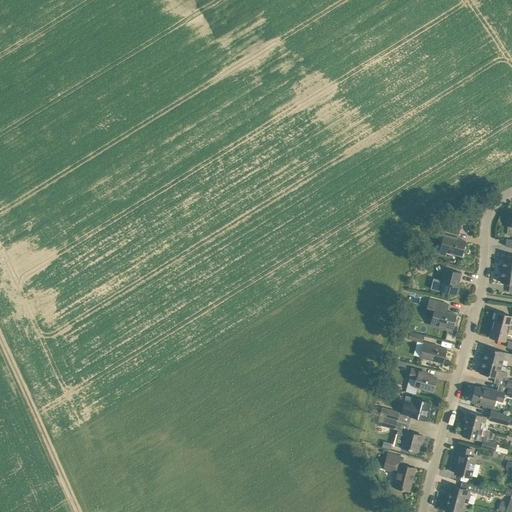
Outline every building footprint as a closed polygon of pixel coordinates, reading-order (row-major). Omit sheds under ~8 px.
[(443,236),(440,250),(462,256),(466,241),(456,239),(457,236),(458,237),(460,228),(442,223),(433,228),(432,233),(443,236)] [(511,256),(504,255),(502,269),(511,270),(511,256)] [(445,268),(441,280),(433,278),(431,288),(439,291),(439,290),(457,295),(460,286),(458,285),(461,273),(445,268)] [(511,270),(502,269),(500,282),(511,283),(511,270)] [(430,325),(452,331),(456,314),(447,312),(449,304),(429,299),(425,315),(433,317),(430,325)] [(511,315),(496,312),(493,324),(511,329),(511,323),(510,323),(511,316),(511,315)] [(511,329),(493,324),(489,337),(505,341),(507,334),(511,335),(511,329)] [(422,342),(424,335),(410,331),(408,338),(422,342)] [(420,357),(433,361),(443,363),(447,349),(434,345),(435,345),(425,342),(424,342),(420,357)] [(487,347),(483,360),(501,365),(503,359),(509,361),(511,354),(487,347)] [(395,360),(393,367),(404,370),(406,363),(395,360)] [(501,365),(483,360),(480,373),(504,380),(506,372),(500,371),(501,365)] [(424,374),(425,372),(411,368),(409,376),(416,378),(414,386),(433,391),(436,377),(424,374)] [(471,401),(493,407),(495,399),(503,401),(505,393),(499,391),(489,388),(489,390),(475,386),(471,401)] [(430,402),(407,396),(402,413),(426,420),(430,402)] [(382,407),(379,416),(397,420),(399,412),(382,407)] [(510,416),(491,411),(488,420),(508,425),(510,416)] [(468,412),(465,424),(488,430),(486,423),(485,422),(486,416),(468,412)] [(397,420),(379,416),(377,425),(394,430),(397,420)] [(489,430),(488,430),(465,424),(462,435),(483,441),(486,442),(489,430)] [(405,432),(398,430),(394,445),(417,451),(422,435),(406,431),(405,432)] [(483,441),(481,447),(490,450),(495,451),(497,444),(486,442),(483,441)] [(458,460),(455,473),(471,477),(472,475),(477,477),(480,465),(475,463),(477,457),(471,456),(473,449),(460,446),(456,459),(458,460)] [(401,465),(403,457),(394,455),(388,453),(384,469),(397,472),(393,486),(399,488),(409,490),(415,468),(401,465)] [(447,492),(446,497),(463,502),(465,495),(468,496),(470,490),(452,485),(450,492),(447,492)] [(472,491),(478,493),(484,495),(491,496),(493,490),(486,488),(473,485),(472,491)] [(463,502),(446,497),(444,503),(447,503),(445,510),(450,511),(465,511),(464,511),(465,510),(461,509),(463,502)] [(498,509),(505,511),(506,510),(509,502),(502,499),(498,509)]
